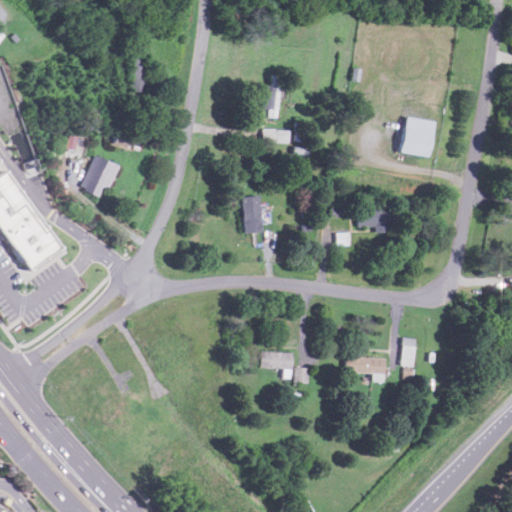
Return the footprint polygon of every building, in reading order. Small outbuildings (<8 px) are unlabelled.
[(126,90),(141,91),(142,57),(128,57),(126,90)] [(263,115),(277,116),(279,74),(269,73),(269,84),(264,84),(263,115)] [(397,150),(425,155),(431,120),(403,115),(397,150)] [(287,141),(287,128),(260,128),(260,141),(287,141)] [(64,153),(72,154),(74,135),(67,134),(64,153)] [(116,164),(92,153),(77,187),(97,195),(101,185),(106,187),(116,164)] [(58,247),(2,169),(0,170),(0,231),(27,269),(58,247)] [(259,231),(257,194),(240,195),(241,231),(259,231)] [(355,229),(388,228),(387,206),(355,207),(355,229)] [(346,231),(333,231),(334,244),(347,244),(346,231)] [(398,364),(411,365),(412,337),(399,336),(398,364)] [(289,351),(258,350),(257,366),(280,367),(280,376),(288,377),(289,351)] [(381,380),(381,356),(343,355),(343,370),(369,371),(369,380),(381,380)] [(304,366),(291,366),(291,381),(304,381),(304,366)]
